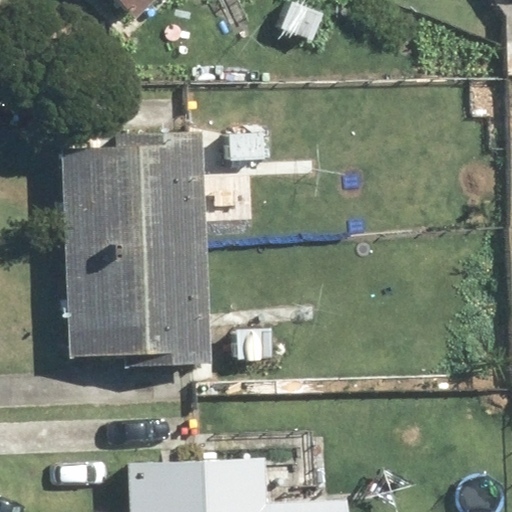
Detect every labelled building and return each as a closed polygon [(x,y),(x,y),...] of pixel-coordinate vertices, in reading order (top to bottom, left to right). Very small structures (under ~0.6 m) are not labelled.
[(153,0),(115,0),(135,19),(153,0)] [(203,164),(259,165),(260,99),(188,97),(188,106),(65,104),(59,360),(199,363),(203,164)] [(278,317),(225,315),(223,371),(275,373),(278,317)] [(344,511),(345,503),(257,505),(256,461),(128,463),(128,511),(344,511)] [(401,511),(403,472),(359,470),(356,511),(401,511)]
